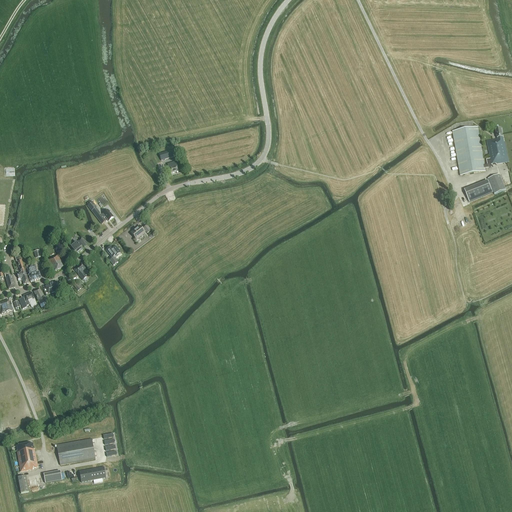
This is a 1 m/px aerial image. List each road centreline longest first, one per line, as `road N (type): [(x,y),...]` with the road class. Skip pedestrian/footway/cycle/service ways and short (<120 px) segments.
road 1 (tertiary): [(0,295),(64,271),(167,190),(230,176),(262,159),(268,124),(260,62),(288,0)]
road 2 (track): [(237,511),(293,499),(276,449),(281,442),(416,403),(407,351),(511,298)]
road 3 (track): [(281,442),(277,430),(414,391)]
